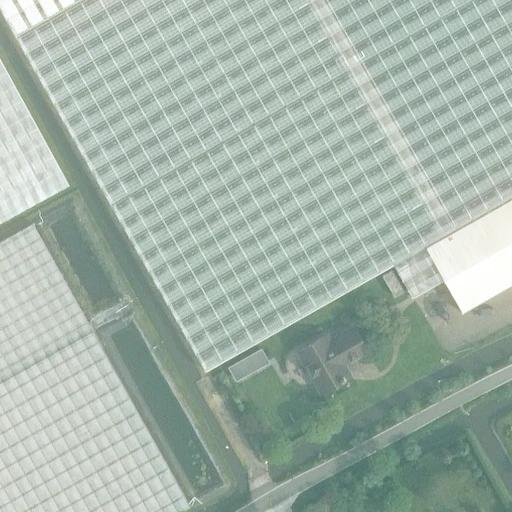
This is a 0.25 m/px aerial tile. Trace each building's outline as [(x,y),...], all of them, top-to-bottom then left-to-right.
[(511,0),(0,0),(0,6),(205,369),(393,262),(511,195),(511,0)] [(0,221),(69,184),(0,58),(0,221)] [(511,195),(393,262),(412,296),(443,278),(462,311),(511,283),(511,195)] [(0,511),(175,511),(190,506),(94,334),(32,223),(0,240),(0,511)] [(389,271),(382,275),(394,296),(404,291),(391,270),(389,271)] [(326,335),(298,351),(321,391),(328,387),(333,388),(340,384),(342,379),(349,375),(342,364),(367,350),(353,327),(329,340),(326,335)]
